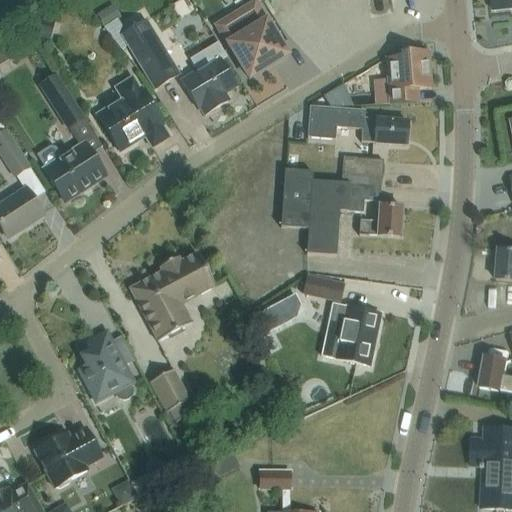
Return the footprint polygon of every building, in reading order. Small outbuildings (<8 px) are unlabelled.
[(511,0),(492,0),(494,12),(511,10),(511,0)] [(254,4),(217,27),(249,79),(286,56),(254,4)] [(109,7),(96,15),(104,28),(117,20),(109,7)] [(38,16),(33,35),(50,39),(55,20),(38,16)] [(126,33),(121,37),(127,46),(154,92),(179,77),(145,22),(126,33)] [(388,85),(389,105),(418,104),(417,89),(430,88),(428,54),(401,56),(402,60),(386,61),(388,85)] [(236,88),(221,62),(183,85),(198,111),(200,109),(205,116),(228,102),(223,95),(236,88)] [(53,79),(38,90),(68,131),(83,120),(53,79)] [(139,91),(132,80),(116,90),(123,101),(97,116),(119,153),(137,142),(136,141),(144,136),(152,149),(168,139),(161,127),(163,126),(141,90),(139,91)] [(334,90),(323,97),(330,109),(344,108),(354,107),(343,86),(343,85),(334,90)] [(364,112),(309,108),(307,137),(335,140),(336,128),(349,129),(361,129),(360,142),(373,143),(373,145),(406,147),(407,123),(364,120),(364,112)] [(0,121),(0,154),(14,178),(28,170),(0,121)] [(45,173),(54,186),(65,203),(104,178),(85,148),(63,162),(54,149),(50,147),(36,156),(46,173),(45,173)] [(343,158),(341,178),(382,181),(383,161),(363,159),(343,158)] [(286,173),(282,228),(308,230),(308,233),(307,236),(306,256),(336,258),(337,239),(339,212),(363,214),(364,202),(380,203),(382,187),(312,182),(312,174),(286,172),(286,173)] [(0,228),(7,240),(43,217),(27,192),(0,209),(0,228)] [(379,207),(378,223),(360,222),(358,237),(400,239),(402,209),(379,207)] [(511,253),(498,252),(496,282),(511,283),(511,253)] [(138,307),(157,344),(192,326),(181,306),(215,288),(197,254),(180,263),(178,259),(159,269),(161,273),(129,290),(138,307)] [(306,277),(302,294),(339,302),(343,285),(306,277)] [(484,277),(481,299),(490,300),(492,278),(484,277)] [(261,335),(296,317),(300,304),(295,294),(252,317),(261,335)] [(324,338),(320,357),(333,360),(369,367),(369,366),(373,349),(370,349),(372,340),(374,341),(380,316),(360,312),(344,309),(337,341),(324,338)] [(84,367),(78,370),(96,403),(113,394),(120,400),(123,401),(126,401),(129,400),(132,397),(133,393),(131,386),(133,384),(124,368),(111,343),(106,334),(86,344),(89,350),(88,351),(87,352),(86,353),(85,354),(85,355),(84,356),(83,357),(83,358),(83,359),(83,360),(83,361),(83,362),(83,363),(83,364),(83,365),(83,366),(84,367)] [(508,364),(485,360),(479,389),(509,395),(507,407),(511,407),(511,379),(505,378),(508,364)] [(174,373),(151,386),(166,413),(163,415),(170,427),(180,421),(191,415),(185,405),(190,403),(174,373)] [(242,418),(238,420),(249,445),(264,438),(261,430),(258,431),(257,427),(262,425),(258,414),(260,413),(257,407),(240,414),(242,418)] [(62,444),(59,439),(34,453),(54,490),(87,472),(85,469),(101,459),(85,429),(67,439),(68,440),(62,444)] [(471,448),(470,468),(481,469),(481,471),(483,471),(481,511),(501,511),(511,511),(511,431),(485,430),(484,441),(472,441),(471,448)] [(194,447),(184,453),(184,454),(193,471),(211,461),(202,443),(194,447)] [(180,457),(167,464),(175,480),(193,471),(184,454),(180,457)] [(281,491),(281,511),(288,511),(289,491),(290,491),(290,473),(259,473),(259,491),(281,491)] [(148,474),(130,484),(139,500),(151,493),(156,490),(148,474)] [(127,481),(110,490),(119,507),(136,498),(127,481)] [(42,511),(28,486),(11,495),(9,491),(0,495),(0,511),(42,511)]
